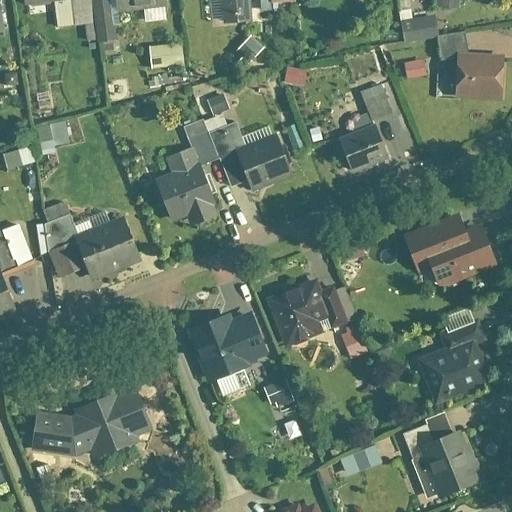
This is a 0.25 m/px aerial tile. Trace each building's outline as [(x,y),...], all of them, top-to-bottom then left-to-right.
[(22,0),(25,10),(70,2),(70,0),(22,0)] [(75,0),(77,27),(97,26),(95,0),(75,0)] [(109,0),(110,22),(165,20),(164,0),(109,0)] [(251,20),(249,2),(257,1),(257,0),(220,0),(220,4),(225,3),(226,22),(251,20)] [(270,0),(271,9),(292,8),(291,0),(270,0)] [(401,22),(403,46),(437,44),(435,19),(401,22)] [(150,50),(151,72),(180,72),(180,49),(150,50)] [(457,66),(458,102),(501,102),(501,65),(457,66)] [(383,82),(359,91),(368,119),(392,110),(383,82)] [(36,128),(40,149),(70,142),(65,122),(36,128)] [(205,123),(185,131),(200,166),(220,158),(205,123)] [(234,126),(214,133),(222,154),(241,147),(234,126)] [(337,145),(344,168),(385,154),(378,131),(337,145)] [(238,157),(248,189),(294,173),(283,142),(238,157)] [(207,172),(193,178),(184,155),(167,161),(175,183),(159,190),(171,221),(218,203),(207,172)] [(51,254),(61,279),(82,270),(74,250),(78,249),(88,272),(135,252),(120,217),(78,236),(65,205),(42,215),(58,251),(51,254)] [(406,239),(418,274),(433,268),(442,292),(498,273),(487,240),(468,246),(459,220),(406,239)] [(8,266),(31,262),(24,231),(2,236),(8,266)] [(0,271),(0,309),(17,303),(3,270),(0,271)] [(274,317),(291,352),(334,332),(318,296),(274,317)] [(189,330),(202,363),(251,343),(238,310),(189,330)] [(490,385),(479,352),(483,350),(477,331),(444,341),(447,350),(419,359),(433,403),(490,385)] [(211,373),(221,398),(251,386),(240,360),(211,373)] [(265,394),(274,412),(293,403),(284,386),(265,394)] [(84,458),(85,462),(152,436),(135,391),(74,414),(36,410),(31,452),(84,458)] [(460,434),(418,452),(440,501),(482,482),(460,434)] [(340,466),(346,481),(383,466),(378,451),(340,466)]
